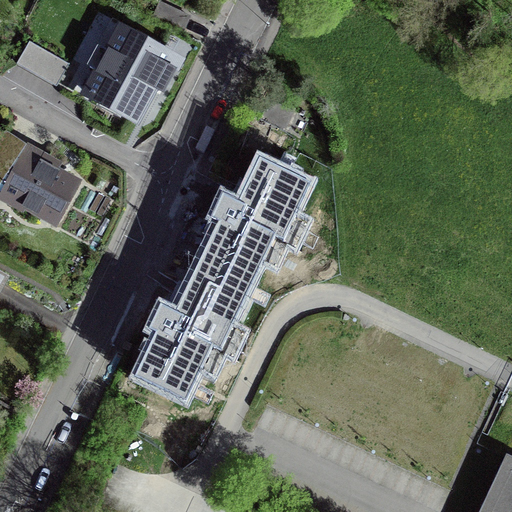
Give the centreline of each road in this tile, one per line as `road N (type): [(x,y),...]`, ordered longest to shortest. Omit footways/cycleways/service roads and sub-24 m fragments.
road 1 (residential): [(6,511),(169,182)]
road 2 (residential): [(169,182),(257,0)]
road 3 (residential): [(0,90),(169,182)]
